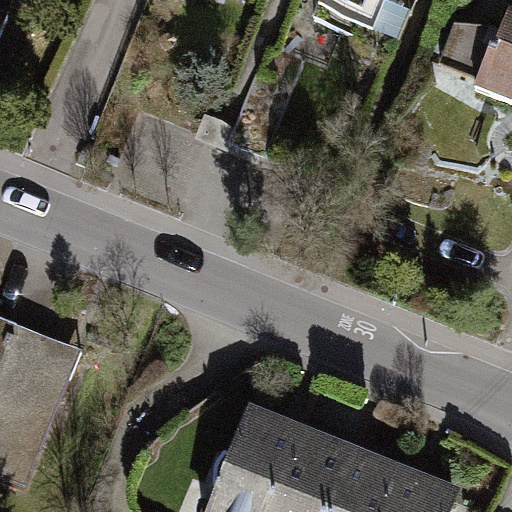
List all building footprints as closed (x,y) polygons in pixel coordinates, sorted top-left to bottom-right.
[(371,0),(368,8),(347,0),(325,0),(316,23),(354,38),(358,27),(374,33),(385,3),(378,0),(371,0)] [(347,0),(368,8),(371,0),(347,0)] [(0,27),(5,30),(8,22),(0,18),(0,27)] [(511,18),(510,18),(501,39),(485,32),(457,30),(442,69),(480,83),(477,91),(511,104),(511,18)] [(0,369),(15,332),(17,327),(0,320),(0,369)] [(40,342),(15,332),(0,369),(0,484),(27,495),(38,466),(28,462),(44,423),(54,427),(71,384),(61,381),(72,352),(41,340),(40,342)] [(274,511),(302,443),(251,422),(234,464),(227,461),(221,467),(217,474),(215,482),(216,489),(223,492),(214,511),(274,511)] [(333,511),(353,463),(302,443),(274,511),(333,511)] [(391,511),(403,483),(353,463),(333,511),(391,511)] [(451,511),(455,503),(403,483),(391,511),(451,511)]
